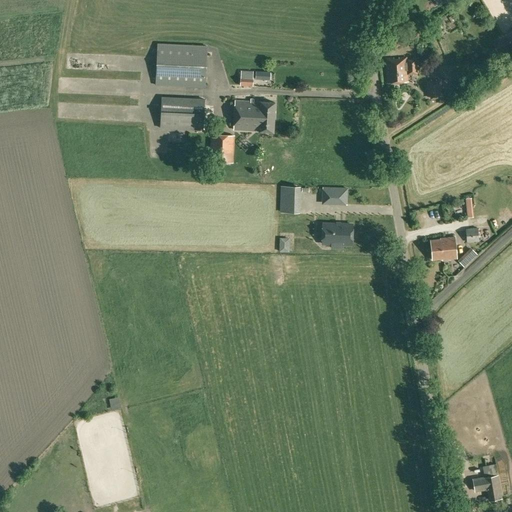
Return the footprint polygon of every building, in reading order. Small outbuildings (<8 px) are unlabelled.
[(433,32),(434,33),(442,28),(440,24),(432,29),(433,32)] [(501,58),(511,51),(511,37),(495,48),(501,58)] [(205,88),(207,46),(157,43),(155,85),(205,88)] [(407,59),(407,57),(399,57),(399,59),(393,59),(393,58),(385,58),(387,83),(408,82),(408,75),(417,74),(417,58),(407,59)] [(253,86),(253,77),(248,77),(248,72),(241,72),(240,76),(240,86),(253,86)] [(442,96),(441,79),(436,80),(436,81),(431,81),(431,80),(426,80),(427,97),(430,97),(430,99),(439,99),(439,96),(442,96)] [(203,130),(205,99),(161,97),(160,128),(203,130)] [(254,101),(255,98),(250,98),(250,101),(235,100),(233,130),(259,131),(259,132),(274,132),(275,102),(260,102),(260,101),(254,101)] [(87,117),(87,108),(78,108),(78,117),(87,117)] [(233,163),(233,162),(235,135),(211,134),(209,162),(233,163)] [(300,213),(300,186),(280,185),(280,212),(300,213)] [(347,205),(347,195),(348,188),(322,187),(321,204),(347,205)] [(351,244),(352,224),(322,223),(322,243),(331,244),(331,248),(342,248),(342,244),(351,244)] [(467,243),(479,242),(477,227),(466,229),(467,243)] [(442,260),(457,258),(455,237),(440,239),(440,240),(430,240),(432,260),(442,259),(442,260)] [(471,248),(464,255),(470,261),(477,255),(471,248)] [(497,475),(495,465),(482,469),(484,477),(472,479),(474,492),(485,491),(487,490),(489,501),(502,499),(498,475),(497,475)]
